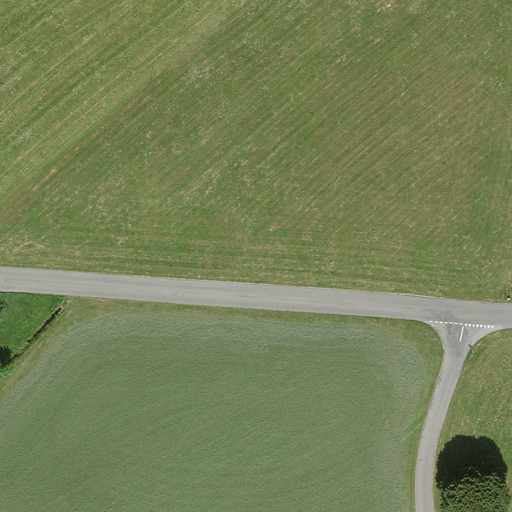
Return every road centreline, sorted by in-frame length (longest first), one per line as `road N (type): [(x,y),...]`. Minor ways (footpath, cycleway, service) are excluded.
road 1 (unclassified): [(0,282),(465,314)]
road 2 (unclassified): [(425,511),(427,447),(465,314)]
